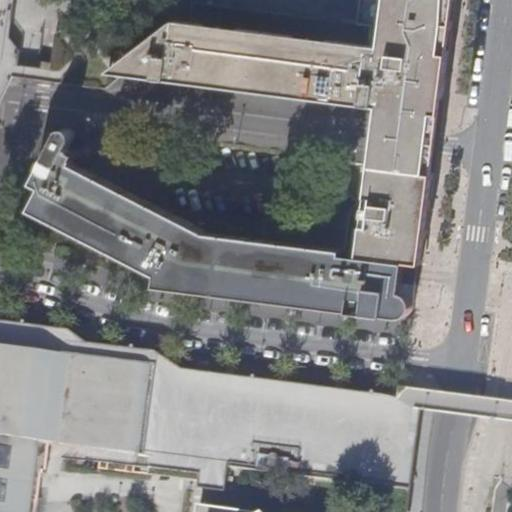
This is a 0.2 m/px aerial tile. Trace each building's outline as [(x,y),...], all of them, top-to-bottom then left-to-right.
[(454,0),(384,0),(379,45),(176,21),(173,35),(121,75),(375,107),(372,139),(358,256),(405,262),(419,264),(435,147),(454,0)] [(17,66),(37,68),(38,52),(19,51),(17,66)] [(405,262),(358,256),(342,255),(342,250),(323,248),(210,235),(72,164),(75,154),(67,149),(72,138),(72,132),(68,129),(63,128),(59,130),(32,182),(41,187),(30,209),(155,274),(154,287),(374,314),(402,318),(411,310),(414,292),(415,284),(403,283),(405,262)] [(202,487),(225,490),(228,466),(286,473),(406,489),(415,409),(416,403),(410,400),(397,395),(183,368),(157,350),(90,342),(70,325),(0,316),(0,511),(35,511),(40,485),(42,472),(46,473),(50,444),(85,449),(143,457),(143,465),(142,473),(200,480),(199,487),(202,487)] [(402,511),(406,489),(374,486),(370,511),(402,511)]
